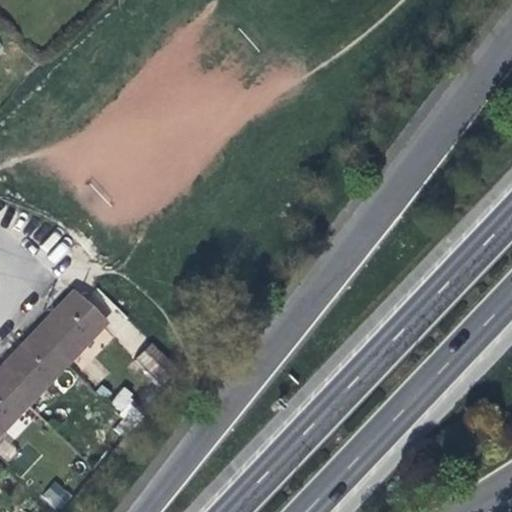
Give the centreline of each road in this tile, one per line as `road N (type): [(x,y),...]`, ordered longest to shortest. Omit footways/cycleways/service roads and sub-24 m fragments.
road 1 (primary): [(511,35),(145,511)]
road 2 (primary): [(511,213),(232,511)]
road 3 (primary): [(299,511),(511,287)]
